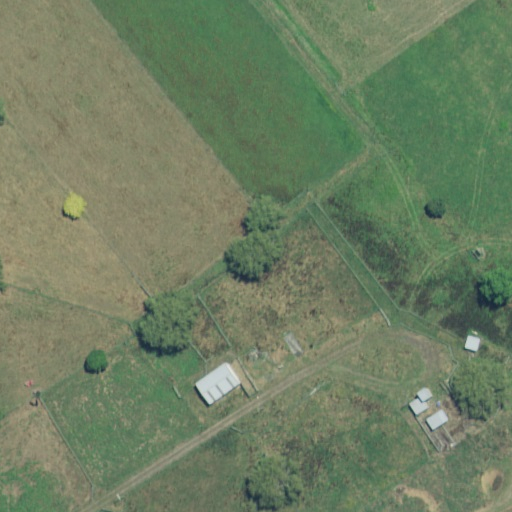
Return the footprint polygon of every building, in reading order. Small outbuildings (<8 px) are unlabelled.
[(482,339),(470,337),(467,348),(479,351),(482,339)] [(243,384),(229,363),(199,384),(214,405),(243,384)] [(428,386),(419,391),(426,402),(435,397),(428,386)] [(428,409),(421,398),(412,404),(419,415),(428,409)] [(450,420),(444,410),(428,420),(435,430),(450,420)]
